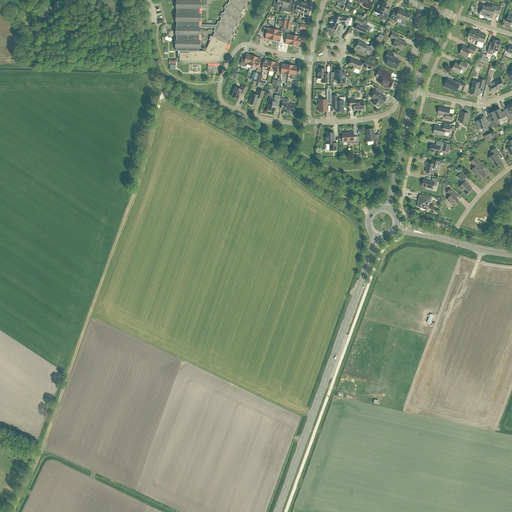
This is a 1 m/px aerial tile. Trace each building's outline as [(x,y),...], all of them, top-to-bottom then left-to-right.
[(176,0),(176,48),(176,51),(179,51),(179,63),(219,64),(220,62),(222,62),(224,58),(222,57),(224,53),(225,53),(227,49),(226,49),(228,44),(229,44),(228,44),(229,44),(231,40),(229,40),(231,35),(233,36),(235,32),(233,31),(235,27),(237,27),(239,23),(237,23),(239,18),(241,19),(242,15),(241,14),(243,10),(244,10),(246,6),(245,5),(247,1),(248,2),(249,0),(228,0),(229,0),(227,5),(226,4),(224,8),(225,9),(223,13),(222,13),(220,17),(221,17),(219,22),(218,21),(216,25),(199,25),(199,0),(176,0)] [(274,0),(272,7),(275,8),(278,9),(279,6),(281,6),(283,0),(277,0),(277,1),(274,0)] [(283,0),(281,6),(284,7),(284,11),(289,13),(291,5),(288,4),(289,0),(283,0)] [(356,0),(356,1),(360,2),(364,4),(363,6),(369,9),(372,2),(368,1),(368,0),(356,0)] [(386,21),(389,13),(383,11),(386,4),(379,0),(374,11),(380,14),(379,18),(386,21)] [(300,12),(304,2),(303,3),(298,1),(296,7),(293,6),(291,13),(297,15),(298,12),(300,12)] [(304,2),(300,12),(304,13),(303,17),(305,17),(308,18),(309,15),(310,12),(310,11),(311,9),(308,8),(309,6),(309,4),(306,3),(305,3),(304,3),(304,2)] [(501,7),(488,3),(487,7),(483,5),(480,14),(492,18),(494,13),(499,14),(501,7)] [(409,14),(403,11),(399,9),(397,13),(393,11),(390,19),(396,22),(397,19),(401,20),(400,24),(404,25),(409,14)] [(341,18),(334,15),(332,20),(331,19),(330,20),(329,21),(329,22),(330,23),(328,27),(336,31),(339,24),(347,25),(348,18),(342,17),(341,18)] [(370,28),(367,27),(362,24),(364,20),(356,17),(354,23),(357,24),(355,29),(364,33),(366,31),(368,32),(370,28)] [(285,29),(285,32),(289,33),(289,30),(290,25),(293,25),(294,22),(291,22),(287,21),(285,29)] [(272,40),(274,29),(264,27),(262,32),(266,33),(265,39),(272,40)] [(274,29),(272,40),(280,42),(281,33),(284,34),(285,32),(285,29),(281,28),(280,30),(274,29)] [(478,41),(478,42),(477,46),(482,48),(486,35),(481,34),(482,32),(477,31),(477,32),(471,30),(468,38),(478,41)] [(403,50),(406,43),(397,39),(398,35),(392,32),(389,38),(394,40),(392,45),(403,50)] [(292,45),(294,35),(286,34),(285,44),(292,45)] [(294,35),(292,45),(300,47),(302,37),(294,35)] [(498,51),(501,42),(495,39),(493,43),(490,42),(487,53),(492,55),(494,50),(498,51)] [(369,46),(367,45),(358,41),(355,48),(363,52),(362,54),(365,55),(367,51),(371,53),(373,49),(375,50),(377,46),(370,43),(369,46)] [(473,54),(477,48),(471,45),(469,48),(465,47),(466,47),(462,45),(460,49),(462,50),(460,54),(467,58),(470,52),(473,54)] [(396,69),(399,61),(392,57),(394,54),(388,51),(385,57),(388,58),(385,64),(389,66),(392,68),(392,67),(396,69)] [(250,66),(254,56),(246,54),(245,59),(242,58),(239,65),(244,67),(245,64),(250,66)] [(254,56),(250,66),(258,68),(261,59),(254,56)] [(359,70),(362,63),(350,58),(348,65),(351,66),(350,70),(353,71),(355,68),(359,70)] [(269,71),(271,61),(264,59),(261,69),(269,71)] [(362,66),(370,70),(373,63),(365,60),(362,66)] [(271,61),(269,71),(276,73),(279,63),(271,61)] [(465,71),(468,65),(461,61),(460,65),(455,63),(452,70),(455,71),(454,72),(459,74),(461,69),(465,71)] [(288,75),(289,65),(282,64),(280,73),(288,75)] [(289,65),(288,75),(292,75),(291,79),(298,80),(299,72),(296,72),(297,66),(289,65)] [(318,68),(317,78),(321,79),(321,82),(327,83),(328,77),(328,75),(328,74),(324,74),(325,69),(319,68),(318,68)] [(342,76),(342,69),(334,70),(334,73),(331,73),(331,77),(334,77),(334,80),(340,80),(340,83),(345,83),(345,75),(342,76)] [(391,86),(392,86),(393,83),(392,83),(392,82),(393,80),(387,77),(389,73),(379,69),(375,77),(380,79),(378,83),(389,88),(390,86),(391,86)] [(494,83),(491,82),(492,78),(488,77),(486,84),(490,85),(490,87),(491,91),(497,89),(505,86),(502,79),(494,82),(494,83)] [(455,82),(448,79),(444,86),(456,92),(460,85),(464,87),(466,83),(457,79),(455,82)] [(484,89),(486,80),(480,79),(479,82),(473,81),(470,94),(478,96),(480,89),(484,89)] [(245,95),(247,88),(242,86),(240,89),(235,87),(231,96),(238,99),(241,93),(245,95)] [(383,102),(386,98),(382,95),(384,92),(377,87),(375,91),(372,96),(375,98),(371,103),(378,107),(381,102),(382,103),(383,103),(383,102)] [(262,99),(264,92),(258,90),(256,95),(251,93),(250,97),(249,103),(249,104),(252,105),(252,104),(256,105),(258,98),(262,99)] [(278,107),(280,99),(280,96),(275,95),(273,101),(269,100),(267,110),(274,111),(275,106),(278,107)] [(343,111),(343,100),(338,100),(338,95),(332,95),(332,106),(334,106),(335,108),(335,111),(343,111)] [(289,100),(283,98),(281,108),(286,109),(285,113),(290,113),(290,112),(293,113),(295,105),(288,103),(289,100)] [(355,102),(355,99),(349,99),(349,107),(353,106),(354,110),(364,109),(364,101),(355,102)] [(327,111),(327,100),(318,100),(318,111),(327,111)] [(452,120),(453,114),(449,113),(450,109),(440,107),(438,114),(446,116),(445,119),(452,120)] [(500,109),(494,111),(496,115),(498,120),(501,118),(503,122),(505,121),(508,120),(505,114),(505,111),(502,113),(500,109)] [(490,118),(488,119),(489,121),(489,123),(491,128),(494,126),(494,125),(496,126),(500,124),(499,123),(498,120),(496,115),(494,111),(490,113),(489,113),(489,114),(490,118)] [(467,124),(469,114),(462,112),(459,122),(467,124)] [(488,130),(484,116),(480,117),(481,119),(475,121),(478,130),(484,128),(485,131),(488,130)] [(449,133),(451,126),(444,125),(443,128),(435,126),(434,134),(444,136),(445,132),(449,133)] [(373,128),(365,130),(367,141),(375,140),(376,140),(375,146),(378,147),(379,138),(375,138),(373,128)] [(353,137),(353,131),(349,131),(349,133),(342,133),(342,142),(353,141),(353,144),(358,144),(358,137),(353,137)] [(336,150),(336,143),(334,143),(334,133),(326,133),(326,144),(329,144),(329,150),(336,150)] [(492,133),(484,136),(486,141),(492,139),(494,138),(492,133)] [(431,144),(430,151),(439,153),(440,150),(449,152),(451,145),(442,143),(441,147),(431,144)] [(495,167),(502,162),(498,156),(500,154),(496,148),(491,151),(494,154),(489,158),(495,167)] [(481,180),(487,175),(482,170),(484,168),(479,162),(475,158),(470,162),(475,167),(472,170),(474,173),(481,180)] [(438,169),(440,161),(433,160),(432,163),(427,162),(426,167),(427,167),(425,172),(433,174),(435,168),(438,169)] [(465,182),(464,180),(466,177),(462,172),(457,177),(462,182),(464,183),(459,187),(466,194),(472,188),(467,184),(468,183),(466,181),(465,182)] [(437,186),(438,179),(432,178),(431,181),(424,179),(422,186),(433,189),(434,185),(437,186)] [(454,207),(459,201),(456,198),(458,196),(450,189),(447,193),(450,196),(447,199),(454,207)] [(429,210),(432,198),(420,195),(417,207),(429,210)]
